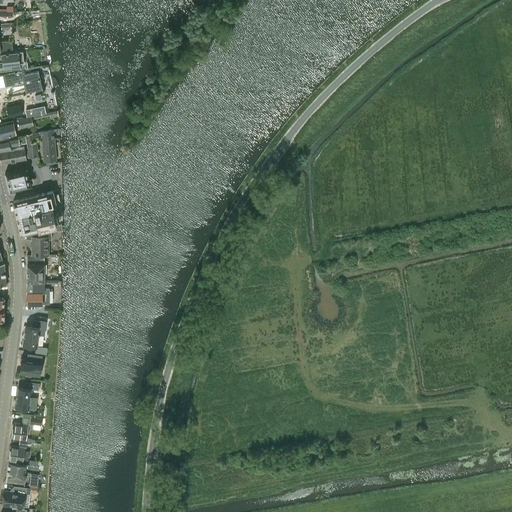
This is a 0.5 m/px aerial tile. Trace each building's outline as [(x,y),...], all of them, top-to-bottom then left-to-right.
[(0,50),(13,49),(12,41),(8,41),(6,40),(0,40),(0,50)] [(2,61),(0,61),(0,70),(21,68),(20,60),(24,59),(23,50),(1,53),(2,61)] [(24,70),(3,75),(5,86),(15,84),(15,82),(23,80),(26,92),(42,88),(39,70),(25,73),(24,70)] [(6,107),(9,117),(22,113),(20,103),(6,107)] [(44,106),(25,110),(27,117),(46,113),(44,106)] [(36,116),(0,123),(0,137),(16,134),(15,129),(33,125),(32,119),(36,118),(36,116)] [(42,140),(54,139),(53,129),(39,132),(39,135),(41,135),(42,140)] [(26,134),(0,139),(0,151),(11,150),(10,146),(27,143),(26,134)] [(44,161),(56,160),(54,139),(42,140),(44,161)] [(37,141),(33,142),(27,143),(27,147),(29,156),(39,155),(37,141)] [(11,150),(0,151),(0,156),(1,163),(26,159),(25,157),(29,156),(27,147),(24,147),(11,150)] [(31,186),(27,167),(15,170),(5,173),(9,191),(19,189),(31,186)] [(56,206),(53,191),(13,201),(21,234),(60,224),(60,205),(56,206)] [(32,254),(44,254),(48,254),(48,239),(51,239),(51,229),(36,232),(36,236),(32,236),(32,254)] [(27,281),(44,281),(44,256),(44,254),(32,254),(27,254),(27,281)] [(44,288),(44,281),(27,281),(27,303),(50,303),(50,288),(44,288)] [(46,322),(34,320),(33,326),(26,325),(24,345),(37,347),(37,346),(39,335),(45,336),(46,322)] [(42,356),(29,354),(28,360),(22,359),(20,373),(40,375),(42,362),(41,362),(42,356)] [(39,383),(25,382),(24,388),(18,387),(17,396),(16,400),(15,407),(36,409),(37,398),(30,397),(32,389),(38,390),(39,383)] [(13,422),(11,437),(26,439),(26,437),(28,425),(32,425),(33,423),(41,424),(42,417),(31,416),(31,418),(23,417),(22,424),(13,422)] [(19,446),(10,445),(8,460),(22,462),(25,448),(26,448),(27,441),(20,440),(19,446)] [(17,471),(25,472),(26,464),(8,462),(7,473),(16,474),(17,471)] [(24,483),(25,472),(17,471),(16,474),(7,473),(6,481),(24,483)] [(31,491),(31,488),(11,485),(10,491),(5,490),(3,505),(19,507),(24,507),(24,506),(29,506),(31,491)]
